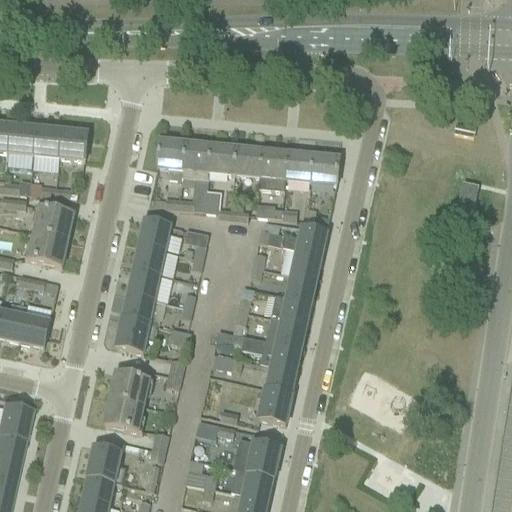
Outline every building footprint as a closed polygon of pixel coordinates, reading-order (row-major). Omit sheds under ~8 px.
[(8,159),(10,133),(0,132),(0,158),(7,159),(8,159)] [(33,162),(36,136),(10,133),(8,159),(33,162)] [(59,164),(62,138),(36,136),(33,162),(59,164)] [(87,141),(62,138),(59,164),(85,167),(87,141)] [(159,148),(157,174),(168,175),(167,186),(182,188),(182,185),(185,150),(159,148)] [(179,207),(178,217),(204,220),(207,199),(208,188),(209,179),(208,179),(211,153),(185,150),(182,185),(194,186),(192,208),(179,207)] [(234,181),(236,155),(211,153),(208,179),(209,179),(234,181)] [(285,186),(287,160),(273,159),(274,155),(264,154),(263,158),(262,158),(259,184),(258,196),(284,198),(285,186)] [(259,184),(262,158),(236,155),(234,181),(259,184)] [(311,189),(313,163),(287,160),(285,186),(311,189)] [(337,191),(339,165),(313,163),(311,189),(337,191)] [(20,192),(4,190),(3,200),(29,203),(31,190),(20,188),(20,192)] [(470,230),(478,193),(462,189),(457,212),(453,211),(450,225),(470,230)] [(42,194),(41,204),(55,205),(56,196),(42,194)] [(56,196),(55,205),(69,206),(70,197),(56,196)] [(218,217),(220,200),(207,199),(204,220),(219,221),(220,217),(218,217)] [(12,217),(14,206),(1,205),(0,215),(12,217)] [(26,208),(14,206),(12,217),(25,218),(25,212),(26,208)] [(178,217),(179,207),(166,206),(165,216),(178,217)] [(270,213),(269,225),(281,226),(282,218),(275,217),(275,214),(270,213)] [(61,274),(73,221),(39,215),(35,214),(34,217),(39,218),(29,264),(24,263),(24,266),(28,267),(28,268),(39,270),(61,274)] [(234,218),(230,218),(220,217),(219,221),(219,227),(233,228),(234,218)] [(234,218),(233,228),(248,229),(249,220),(234,218)] [(282,218),(281,226),(295,228),(296,219),(282,218)] [(315,222),(313,231),(327,234),(329,225),(315,222)] [(164,256),(168,236),(169,233),(145,228),(140,251),(164,256)] [(266,230),(262,238),(278,241),(280,232),(266,230)] [(321,263),(326,239),(302,234),(300,246),(284,243),(281,254),(297,258),(321,263)] [(281,254),(284,243),(278,241),(262,238),(261,237),(259,249),(268,251),(281,254)] [(208,243),(188,238),(185,250),(205,254),(208,243)] [(158,284),(163,258),(164,256),(140,251),(134,279),(158,284)] [(203,267),(206,255),(196,253),(193,265),(203,267)] [(316,286),(321,263),(297,258),(292,281),(316,286)] [(255,260),(253,272),(263,274),(264,268),(265,263),(255,260)] [(0,273),(12,276),(14,268),(14,266),(2,263),(0,270),(0,273)] [(201,280),(203,267),(193,265),(191,277),(201,280)] [(260,287),(263,274),(253,272),(250,285),(260,287)] [(153,308),(158,284),(134,279),(128,303),(153,308)] [(311,309),(316,286),(292,281),(291,284),(287,304),(311,309)] [(19,284),(17,292),(29,295),(31,287),(19,284)] [(31,287),(29,295),(42,298),(44,289),(31,287)] [(193,316),(196,304),(185,302),(183,314),(193,316)] [(147,335),(153,308),(128,303),(123,325),(122,330),(147,335)] [(305,332),(311,309),(287,304),(287,305),(275,303),(270,324),(305,332)] [(240,306),(238,318),(248,320),(250,308),(240,306)] [(190,329),(193,316),(183,314),(182,318),(180,326),(190,329)] [(245,333),(248,320),(238,318),(235,331),(245,333)] [(0,344),(19,349),(24,325),(0,319),(0,344)] [(300,355),(305,332),(270,324),(264,347),(300,355)] [(44,354),(49,330),(24,325),(19,349),(44,354)] [(153,349),(155,337),(147,335),(122,330),(116,355),(142,361),(145,348),(153,349)] [(190,341),(172,337),(168,351),(187,355),(190,341)] [(300,355),(264,347),(264,349),(218,340),(215,353),(242,358),(242,357),(261,361),(259,371),(270,374),(271,373),(295,379),(300,355)] [(242,368),(213,362),(210,374),(240,381),(242,368)] [(182,384),(185,370),(171,367),(168,381),(182,384)] [(290,402),(295,379),(271,373),(270,374),(271,374),(267,396),(290,402)] [(149,387),(135,384),(116,380),(104,432),(124,436),(137,440),(137,439),(141,440),(142,438),(138,437),(148,390),(152,391),(153,389),(148,388),(149,387)] [(178,398),(182,384),(168,381),(165,395),(178,398)] [(290,402),(267,396),(265,396),(258,426),(285,432),(291,402),(290,402)] [(30,420),(7,415),(4,414),(0,431),(0,438),(25,444),(30,420)] [(236,431),(239,422),(223,418),(220,427),(236,431)] [(217,442),(233,446),(235,436),(219,432),(218,434),(198,430),(195,443),(216,448),(217,442)] [(23,450),(25,444),(0,438),(0,464),(18,468),(23,450)] [(165,458),(169,444),(155,441),(152,455),(165,458)] [(280,455),(254,450),(253,452),(253,455),(240,452),(235,477),(272,485),(273,485),(280,455)] [(118,475),(121,460),(94,454),(88,484),(89,484),(113,490),(121,492),(125,476),(118,475)] [(162,471),(165,458),(152,455),(149,468),(162,471)] [(0,490),(13,493),(18,468),(0,464),(0,490)] [(145,496),(153,499),(159,474),(151,472),(145,496)] [(267,508),(272,485),(235,477),(230,500),(243,503),(267,508)] [(188,479),(185,491),(206,495),(214,497),(216,485),(201,481),(188,479)] [(96,511),(107,511),(113,490),(89,484),(83,509),(96,511)] [(0,511),(8,511),(13,493),(0,490),(0,511)] [(206,495),(203,507),(211,509),(214,497),(206,495)] [(266,511),(267,508),(243,503),(241,511),(266,511)]
